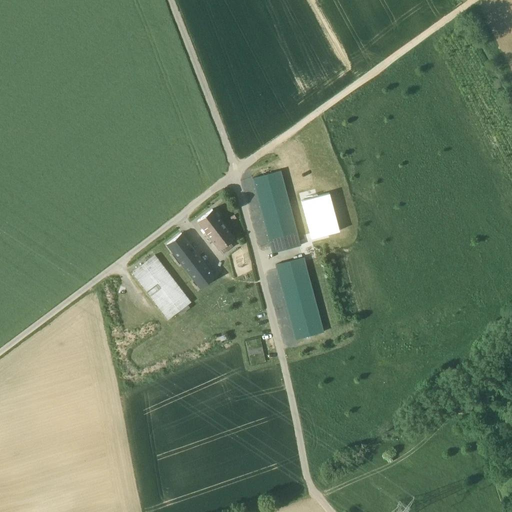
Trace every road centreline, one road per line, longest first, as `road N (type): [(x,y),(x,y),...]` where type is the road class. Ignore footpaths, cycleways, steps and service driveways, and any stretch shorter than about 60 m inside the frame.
road 1 (track): [(330,511),(308,485),(234,172),(168,0)]
road 2 (track): [(234,172),(475,0)]
road 3 (unclassified): [(0,352),(234,172)]
